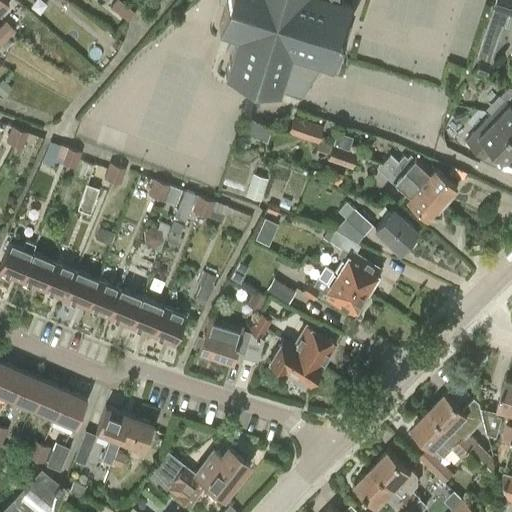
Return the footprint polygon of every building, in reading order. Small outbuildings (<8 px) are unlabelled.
[(0,0),(0,29),(8,37),(15,29),(0,14),(0,8),(8,1),(6,0),(0,0)] [(225,0),(217,26),(236,32),(224,70),(278,88),(280,82),(299,88),(317,58),(331,62),(350,3),(340,0),(225,0)] [(511,0),(495,0),(494,7),(511,12),(511,0)] [(479,58),(487,60),(500,24),(488,20),(475,57),(479,58)] [(13,42),(8,37),(0,29),(0,44),(5,50),(13,42)] [(487,60),(479,58),(475,70),(489,74),(492,61),(487,60)] [(503,99),(487,115),(511,138),(511,93),(504,89),(498,94),(503,99)] [(319,124),(293,115),(288,130),(315,138),(319,124)] [(501,160),(511,149),(511,138),(487,115),(463,141),(481,158),(489,149),(501,160)] [(253,116),(248,129),(270,138),(275,125),(253,116)] [(11,125),(5,141),(14,144),(20,128),(11,125)] [(20,128),(14,144),(23,147),(28,132),(29,131),(20,128)] [(355,151),(329,142),(324,157),(350,165),(355,151)] [(64,146),(59,160),(67,164),(73,148),(65,145),(64,146)] [(73,148),(67,164),(76,167),(82,151),(73,148)] [(394,159),(440,201),(454,186),(431,164),(426,169),(413,157),(409,160),(403,154),(398,160),(390,153),(388,154),(394,159)] [(394,159),(388,154),(382,162),(390,169),(388,171),(396,175),(393,178),(406,190),(402,195),(425,216),(440,201),(394,159)] [(109,161),(104,177),(112,180),(118,164),(109,161)] [(118,164),(112,180),(120,183),(121,181),(126,167),(118,164)] [(268,178),(253,173),(246,193),(261,198),(268,178)] [(153,177),(148,193),(157,197),(163,181),(153,177)] [(163,181),(157,197),(165,200),(171,184),(163,181)] [(183,190),(172,217),(184,221),(195,194),(183,190)] [(197,194),(191,209),(200,213),(206,197),(197,194)] [(206,197),(200,213),(209,216),(215,200),(206,197)] [(353,206),(345,200),(337,209),(344,216),(343,217),(361,232),(370,223),(352,207),(353,206)] [(279,206),(269,201),(265,209),(276,214),(279,206)] [(415,228),(391,206),(373,225),(398,247),(415,228)] [(348,252),(336,271),(367,291),(375,279),(372,277),(377,267),(355,253),(361,242),(350,237),(334,228),(327,239),(348,252)] [(0,270),(18,278),(33,242),(25,239),(22,247),(7,240),(0,257),(0,270)] [(35,243),(33,242),(18,278),(40,287),(51,259),(32,251),(35,243)] [(73,268),(51,259),(40,287),(62,296),(73,268)] [(367,291),(336,271),(325,264),(313,283),(308,280),(301,290),(313,297),(318,289),(323,293),(351,310),(353,307),(356,309),(367,291)] [(85,273),(73,268),(62,296),(84,305),(95,277),(85,273)] [(207,302),(218,273),(206,268),(195,297),(207,302)] [(294,289),(273,276),(266,287),(287,300),(294,289)] [(95,277),(84,305),(106,314),(117,286),(98,278),(95,277)] [(139,295),(117,286),(106,314),(128,323),(139,295)] [(161,304),(139,295),(128,323),(149,332),(161,304)] [(183,313),(161,304),(149,332),(172,341),(183,313)] [(258,311),(252,320),(266,329),(272,319),(258,311)] [(196,354),(229,364),(236,339),(243,325),(209,314),(205,330),(203,330),(196,354)] [(252,320),(247,329),(251,331),(243,356),(257,360),(263,339),(260,337),(266,329),(252,320)] [(290,344),(320,363),(333,342),(304,323),(291,344),(290,344)] [(307,382),(320,363),(290,344),(291,344),(281,338),(267,359),(289,373),(290,371),(292,372),(289,378),(300,385),(303,380),(307,382)] [(0,362),(0,390),(11,395),(22,368),(1,359),(0,362)] [(43,377),(22,368),(11,395),(31,404),(43,377)] [(511,377),(507,376),(498,406),(511,410),(511,377)] [(31,404),(52,413),(64,386),(43,377),(31,404)] [(85,396),(64,386),(52,413),(74,423),(85,396)] [(475,398),(464,409),(446,391),(429,409),(470,448),(478,440),(470,432),(484,418),(480,403),(475,398)] [(118,437),(128,412),(104,403),(95,427),(111,434),(101,458),(112,462),(114,455),(113,454),(119,437),(118,437)] [(498,410),(482,405),(488,430),(497,433),(502,415),(497,413),(498,410)] [(461,456),(470,448),(429,409),(412,426),(434,447),(440,441),(449,448),(451,446),(461,456)] [(128,412),(118,437),(119,437),(142,445),(152,421),(128,412)] [(503,435),(511,437),(511,422),(508,421),(503,435)] [(0,423),(0,442),(2,443),(2,442),(8,428),(0,423)] [(96,435),(85,431),(73,460),(84,464),(96,435)] [(33,438),(26,454),(34,457),(41,442),(33,438)] [(50,446),(43,461),(60,468),(70,447),(69,446),(55,440),(52,447),(50,446)] [(41,442),(34,457),(43,461),(50,446),(41,442)] [(248,460),(227,444),(213,462),(207,457),(192,476),(164,455),(150,472),(190,503),(201,488),(199,487),(204,481),(222,494),(248,460)] [(453,472),(428,447),(419,455),(444,480),(453,472)] [(390,449),(373,466),(394,488),(410,503),(413,506),(421,497),(413,489),(418,484),(417,476),(390,449)] [(126,453),(116,450),(114,455),(112,462),(121,466),(126,453)] [(0,511),(53,511),(66,486),(41,466),(0,506),(0,511)] [(410,503),(394,488),(373,466),(355,483),(377,505),(385,496),(394,505),(395,504),(403,511),(406,511),(413,506),(410,503)] [(508,497),(511,498),(511,476),(503,473),(502,476),(508,497)] [(85,486),(73,480),(70,488),(82,494),(85,486)] [(168,494),(150,480),(147,485),(141,491),(159,506),(168,494)] [(452,507),(446,511),(477,511),(454,489),(444,500),(452,507)] [(241,511),(244,509),(230,500),(223,511),(241,511)]
